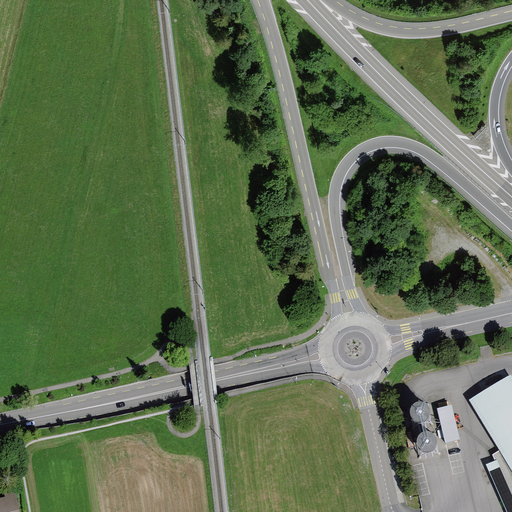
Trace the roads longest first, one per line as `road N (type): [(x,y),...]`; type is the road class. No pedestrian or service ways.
road 1 (trunk): [(368,322),(352,294),(335,225),(336,183),(358,152),(392,141),(423,150),(511,224)]
road 2 (primary): [(260,0),(287,86),(336,325)]
road 3 (trunk): [(511,196),(307,0)]
road 4 (primary): [(268,368),(0,425)]
road 5 (primary): [(511,15),(417,33),(378,28),(322,0)]
road 6 (track): [(422,218),(481,255),(511,307)]
